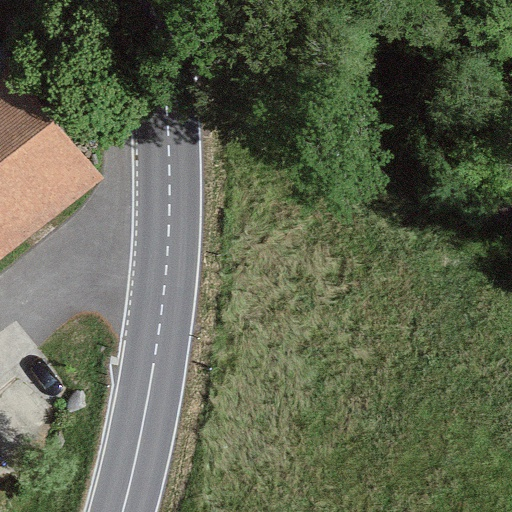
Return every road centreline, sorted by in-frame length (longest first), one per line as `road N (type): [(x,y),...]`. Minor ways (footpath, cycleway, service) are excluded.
road 1 (secondary): [(122,511),(166,264),(165,99),(149,0)]
road 2 (unknown): [(166,264),(148,276),(92,287),(0,362)]
